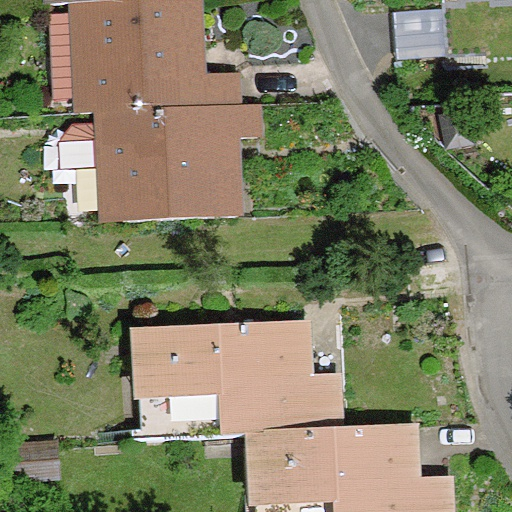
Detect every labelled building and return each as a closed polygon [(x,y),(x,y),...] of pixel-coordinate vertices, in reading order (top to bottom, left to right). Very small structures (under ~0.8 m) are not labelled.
[(77,5),(77,15),(52,16),(57,102),(82,100),(82,115),(101,115),(236,107),(233,73),(203,75),(199,0),(77,5)] [(54,0),(55,8),(77,5),(199,0),(205,1),(204,0),(54,0)] [(511,2),(441,6),(443,60),(511,56),(511,2)] [(101,127),(73,128),(59,144),(60,166),(103,164),(105,224),(242,219),(238,140),(259,140),(258,107),(236,107),(101,115),(101,127)] [(203,437),(255,435),(340,431),(336,373),(307,375),(305,323),(138,329),(143,440),(203,437)] [(258,511),(450,511),(449,482),(419,484),(389,486),(389,460),(417,459),(415,428),(340,431),(255,435),(256,465),(258,511)] [(203,465),(256,465),(255,435),(203,437),(203,465)] [(11,452),(12,475),(58,472),(56,450),(11,452)] [(419,484),(417,459),(389,460),(389,486),(419,484)]
